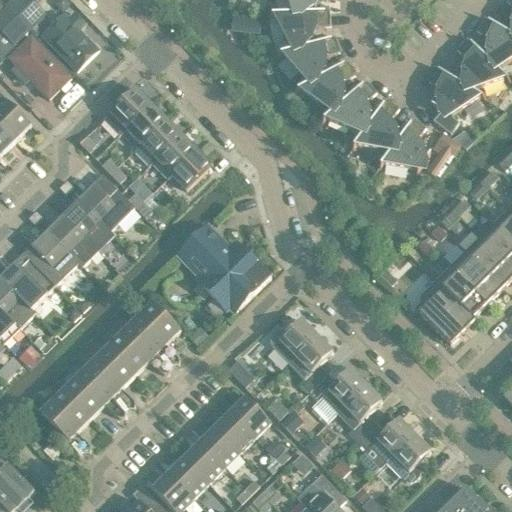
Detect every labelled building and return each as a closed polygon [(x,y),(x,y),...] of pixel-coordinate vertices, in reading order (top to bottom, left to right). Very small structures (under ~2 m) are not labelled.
[(29,0),(14,0),(5,10),(17,23),(18,21),(34,5),(29,0)] [(289,0),(294,17),(294,18),(307,17),(307,16),(315,16),(317,0),(318,0),(336,3),(336,0),(289,0)] [(18,21),(17,23),(29,35),(31,34),(37,40),(50,26),(44,20),(47,17),(34,5),(18,21)] [(5,10),(0,14),(0,34),(3,37),(17,23),(5,10)] [(306,50),(314,48),(313,32),(331,30),(330,15),(315,16),(307,16),(307,17),(294,18),(294,17),(269,19),(269,20),(275,20),(293,54),(294,54),(307,51),(306,50)] [(69,16),(44,41),(81,79),(106,54),(69,16)] [(233,31),(246,33),(248,18),(234,17),(233,31)] [(511,38),(504,33),(498,30),(485,21),(477,34),(492,44),(484,58),(489,64),(498,74),(499,73),(511,64),(511,38),(511,39),(511,38)] [(4,38),(15,49),(29,35),(18,24),(4,38)] [(35,41),(11,65),(51,106),(75,82),(35,41)] [(321,81),(328,77),(323,62),(341,56),(336,41),(314,48),(306,50),(307,51),(294,54),(293,54),(278,59),(278,60),(284,58),(309,88),(310,88),(321,82),(321,81)] [(489,64),(484,58),(468,42),(457,53),(470,66),(454,82),(462,87),(462,88),(473,95),(506,82),(510,87),(511,86),(499,73),(498,74),(489,64)] [(342,108),(348,102),(340,88),(356,79),(348,65),(328,77),(321,81),(321,82),(310,88),(309,88),(295,95),(296,97),(303,92),(332,117),(333,117),(343,108),(342,108)] [(451,138),(458,129),(454,123),(455,122),(452,120),(481,101),(486,104),(487,103),(473,95),(462,88),(462,87),(454,82),(435,70),(427,84),(442,93),(438,101),(439,112),(436,110),(435,112),(441,115),(434,125),(451,138)] [(370,127),(375,121),(364,109),(378,96),(367,85),(348,102),(342,108),(343,108),(333,117),(332,117),(322,126),(323,127),(327,123),(363,138),(363,139),(371,128),(370,127)] [(127,133),(151,108),(136,92),(104,124),(120,140),(127,133)] [(0,128),(16,145),(32,129),(7,103),(0,96),(0,128)] [(400,143),(404,137),(389,128),(400,112),(387,103),(375,121),(370,127),(371,128),(363,139),(363,138),(352,154),(353,154),(357,149),(391,156),(392,156),(400,144),(400,143)] [(142,148),(167,123),(151,108),(127,133),(142,148)] [(384,168),(418,175),(416,178),(417,179),(430,160),(429,159),(427,162),(425,152),(419,143),(427,131),(414,122),(404,137),(400,143),(400,144),(392,156),(391,156),(379,173),(380,173),(384,168)] [(150,170),(153,168),(182,139),(167,123),(142,148),(135,155),(150,170)] [(0,159),(1,160),(16,145),(0,128),(0,159)] [(451,157),(453,159),(461,148),(444,136),(436,147),(442,151),(426,174),(435,180),(451,157)] [(168,183),(172,179),(197,154),(182,139),(153,168),(168,183)] [(80,147),(89,156),(96,149),(87,140),(80,147)] [(188,195),(213,170),(197,154),(172,179),(188,195)] [(506,175),(511,168),(511,157),(500,169),(506,175)] [(111,178),(118,172),(109,162),(102,169),(111,178)] [(111,178),(120,187),(127,181),(118,172),(111,178)] [(483,186),(488,192),(500,181),(494,175),(483,186)] [(136,212),(122,198),(103,179),(93,189),(94,191),(80,205),(115,240),(116,239),(112,235),(136,212)] [(67,200),(75,192),(67,184),(59,192),(67,200)] [(477,203),(488,192),(483,186),(471,197),(477,203)] [(137,213),(144,206),(135,197),(129,204),(137,213)] [(454,215),(459,221),(471,209),(465,203),(454,215)] [(99,255),(115,240),(80,205),(65,220),(99,255)] [(144,206),(137,213),(146,222),(153,215),(144,206)] [(511,214),(510,212),(494,227),(511,244),(511,214)] [(36,230),(44,222),(37,215),(29,222),(36,230)] [(448,232),(459,221),(454,215),(442,226),(448,232)] [(84,270),(99,255),(65,220),(49,236),(84,270)] [(511,273),(511,244),(494,227),(480,241),(511,273)] [(237,246),(231,253),(206,228),(177,257),(179,259),(201,282),(198,285),(227,314),(230,311),(236,317),(272,281),(237,246)] [(438,229),(432,236),(441,244),(447,238),(438,229)] [(83,271),(84,270),(49,236),(35,250),(34,248),(24,258),(56,290),(79,268),(83,271)] [(503,293),(511,284),(511,273),(480,241),(465,256),(503,293)] [(418,249),(427,258),(434,252),(424,242),(418,249)] [(488,308),(503,293),(465,256),(451,270),(488,308)] [(33,313),(56,290),(24,258),(14,267),(16,269),(1,283),(36,318),(37,317),(33,313)] [(474,322),(488,308),(451,270),(436,284),(474,322)] [(388,272),(382,278),(393,289),(399,283),(388,272)] [(0,312),(20,333),(36,318),(1,283),(0,284),(0,312)] [(476,324),(474,322),(436,284),(421,300),(425,304),(416,313),(449,346),(451,349),(467,333),(476,324)] [(131,329),(172,370),(174,368),(179,370),(178,359),(168,349),(182,335),(154,306),(131,329)] [(0,343),(5,348),(20,333),(0,312),(0,343)] [(290,368),(318,340),(302,324),(290,336),(288,334),(284,333),(281,333),(278,334),(275,336),(273,338),(271,342),(271,345),(272,348),(274,350),(290,368)] [(170,372),(172,370),(131,329),(109,351),(137,379),(151,365),(161,375),(171,378),(170,372)] [(201,330),(190,340),(198,348),(209,338),(201,330)] [(309,397),(329,377),(321,368),(334,356),(318,340),(290,368),(305,383),(300,387),(309,397)] [(123,393),(137,379),(109,351),(87,372),(128,414),(130,412),(134,413),(133,403),(123,393)] [(256,383),(238,364),(229,373),(247,391),(256,383)] [(126,416),(128,414),(87,372),(64,394),(92,423),(106,410),(116,419),(125,422),(126,416)] [(329,377),(309,397),(317,406),(311,412),(326,428),(338,416),(338,417),(367,389),(353,375),(340,388),(329,377)] [(358,446),(378,426),(370,418),(383,405),(367,389),(338,417),(353,432),(349,437),(358,446)] [(79,436),(92,423),(64,394),(41,417),(68,444),(67,445),(80,459),(84,456),(90,456),(89,447),(79,436)] [(231,417),(257,443),(273,427),(247,401),(231,417)] [(241,458),(257,443),(231,417),(216,432),(241,458)] [(387,466),(416,438),(400,423),(387,436),(378,426),(358,446),(368,457),(373,452),(387,466)] [(226,473),(241,458),(216,432),(201,447),(226,473)] [(418,469),(419,467),(432,455),(416,438),(387,466),(403,483),(406,486),(408,486),(409,486),(411,486),(413,486),(416,484),(417,484),(418,483),(418,482),(419,481),(420,479),(420,478),(420,477),(420,476),(420,474),(420,473),(420,472),(418,469)] [(211,488),(226,473),(201,447),(185,462),(211,488)] [(54,463),(61,456),(52,448),(45,455),(54,463)] [(277,463),(282,469),(291,460),(286,454),(277,463)] [(35,496),(10,470),(1,462),(0,462),(0,511),(26,511),(32,506),(29,502),(35,496)] [(195,503),(211,488),(185,462),(170,478),(195,503)] [(274,477),(282,469),(277,463),(268,471),(274,477)] [(172,511),(186,511),(195,503),(170,478),(154,493),(172,511)] [(307,510),(308,511),(339,511),(348,504),(323,478),(313,488),(321,496),(307,510)] [(246,493),(252,499),(261,490),(255,484),(246,493)] [(262,497),(268,503),(277,494),(271,488),(262,497)] [(134,499),(141,506),(134,511),(164,511),(143,490),(134,499)] [(487,511),(467,492),(446,511),(487,511)] [(243,507),(252,499),(246,493),(237,502),(243,507)] [(253,506),(259,511),(268,503),(262,497),(253,506)] [(382,511),(373,502),(364,511),(382,511)]
